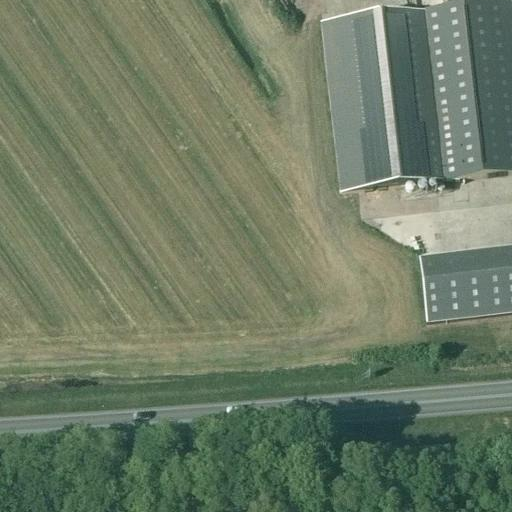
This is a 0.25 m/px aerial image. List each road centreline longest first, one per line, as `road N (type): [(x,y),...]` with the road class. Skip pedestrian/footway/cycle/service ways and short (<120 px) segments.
road 1 (unclassified): [(0,494),(511,447)]
road 2 (trunk): [(511,395),(0,434)]
